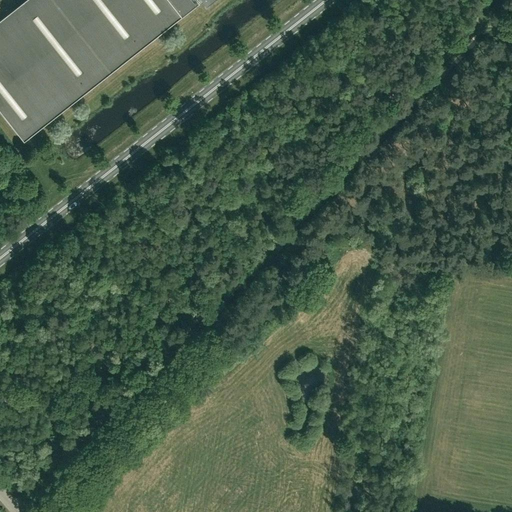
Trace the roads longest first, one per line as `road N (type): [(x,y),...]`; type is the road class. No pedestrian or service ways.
road 1 (track): [(15,509),(479,22)]
road 2 (primary): [(0,258),(325,0)]
